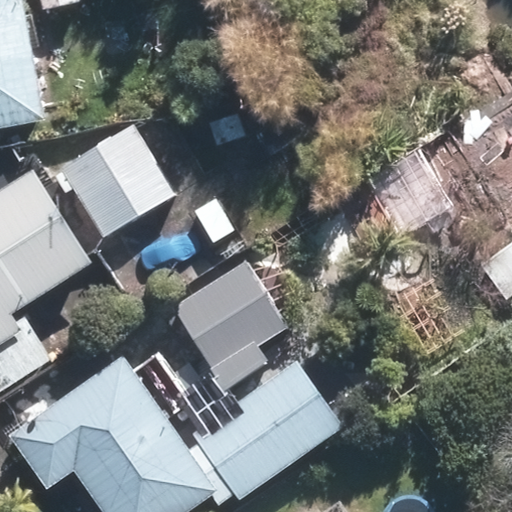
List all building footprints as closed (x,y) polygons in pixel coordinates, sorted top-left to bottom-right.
[(0,0),(0,126),(37,119),(14,0),(0,0)] [(76,0),(37,0),(40,10),(77,3),(76,0)] [(126,137),(71,172),(108,232),(164,197),(126,137)] [(0,336),(10,331),(0,315),(0,314),(79,266),(30,188),(0,206),(0,336)] [(511,294),(511,223),(509,226),(511,230),(511,246),(484,264),(505,299),(511,294)] [(240,271),(177,309),(225,388),(260,367),(250,350),(278,333),(240,271)] [(249,415),(205,446),(239,494),(334,428),(293,369),(242,405),(249,415)] [(174,511),(203,492),(123,378),(27,445),(50,477),(71,463),(104,511),(174,511)] [(377,436),(341,459),(374,511),(406,511),(419,504),(377,436)]
